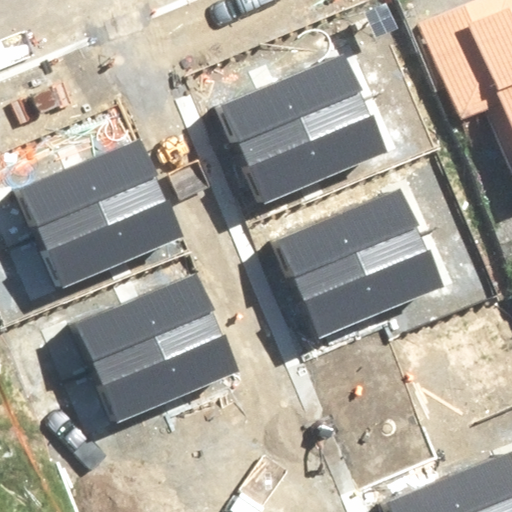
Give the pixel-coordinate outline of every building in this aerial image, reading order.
[(511,0),(479,0),(434,17),(511,219),(511,218),(511,0)] [(222,112),(243,163),(367,113),(346,62),(222,112)] [(243,163),(262,212),(387,162),(367,113),(243,163)] [(15,189),(36,240),(160,191),(140,139),(15,189)] [(36,240),(56,289),(180,239),(160,191),(36,240)] [(280,242),(301,293),(425,243),(405,192),(280,242)] [(301,293),(321,341),(445,291),(425,243),(301,293)] [(75,324),(96,376),(220,326),(199,275),(75,324)] [(96,376),(115,424),(240,374),(220,326),(96,376)] [(384,499),(389,511),(499,511),(511,507),(511,456),(509,449),(384,499)]
